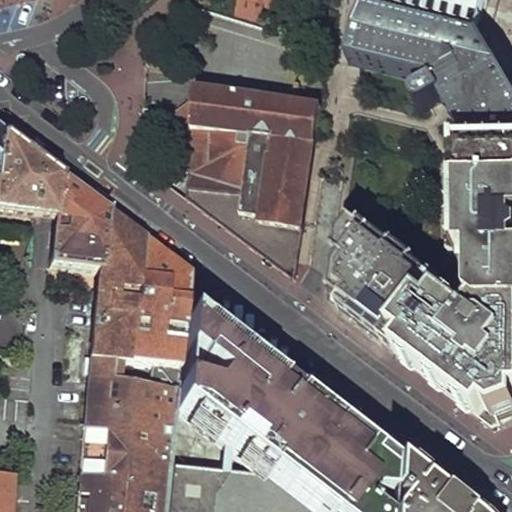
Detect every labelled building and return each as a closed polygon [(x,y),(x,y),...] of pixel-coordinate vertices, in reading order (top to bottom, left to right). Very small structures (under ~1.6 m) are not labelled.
[(371,0),(370,6),(367,5),(353,65),(436,85),(419,96),(418,101),(418,103),(421,107),(423,109),(427,109),(431,108),(445,101),(467,139),(468,149),(460,149),(460,190),(461,260),(470,260),(470,282),(475,282),(475,306),(478,309),(471,318),(465,313),(465,309),(455,303),(451,303),(444,298),(450,290),(420,268),(422,265),(399,247),(397,250),(367,228),(364,231),(346,217),(333,304),(398,355),(485,422),(491,415),(499,420),(511,415),(511,84),(480,33),(488,0),(371,0)] [(189,194),(186,201),(291,278),(297,276),(322,109),(196,88),(194,107),(186,107),(177,115),(175,130),(173,130),(172,145),(179,146),(177,176),(182,180),(190,174),(189,194)] [(164,129),(163,144),(172,145),(173,130),(164,129)] [(0,216),(54,223),(49,270),(89,274),(103,276),(109,217),(62,182),(42,167),(0,134),(0,216)] [(97,281),(76,511),(165,511),(171,464),(176,416),(188,313),(192,278),(130,232),(109,217),(103,276),(89,274),(88,279),(97,281)] [(256,476),(305,511),(380,511),(383,463),(188,313),(176,416),(256,476)] [(445,511),(383,463),(380,511),(445,511)] [(305,511),(256,476),(171,464),(165,511),(305,511)] [(0,511),(12,511),(15,479),(0,477),(0,511)]
